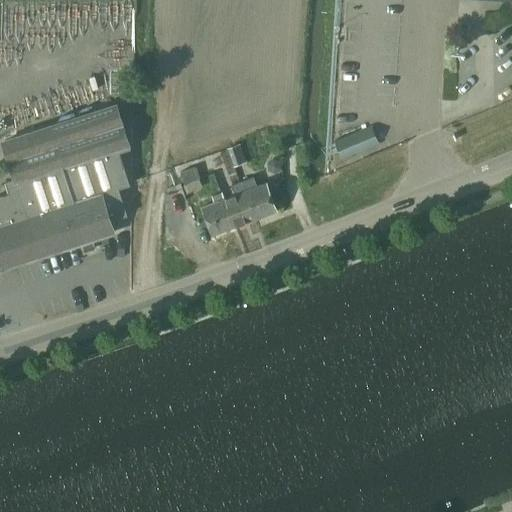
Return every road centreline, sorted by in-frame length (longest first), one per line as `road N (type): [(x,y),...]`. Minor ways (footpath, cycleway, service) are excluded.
road 1 (tertiary): [(0,351),(511,163)]
road 2 (unknown): [(429,0),(482,25),(485,80),(474,99),(416,116),(377,94),(379,0)]
